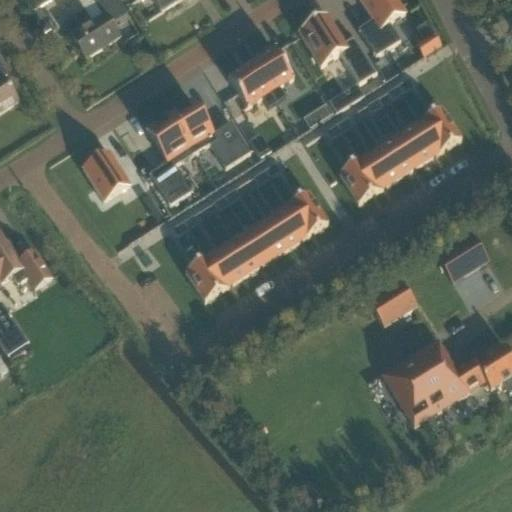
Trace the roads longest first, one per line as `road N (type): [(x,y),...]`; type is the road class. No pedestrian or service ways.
road 1 (residential): [(21,169),(164,347),(189,354),(511,151)]
road 2 (residential): [(83,129),(283,0)]
road 3 (residential): [(83,129),(2,0)]
